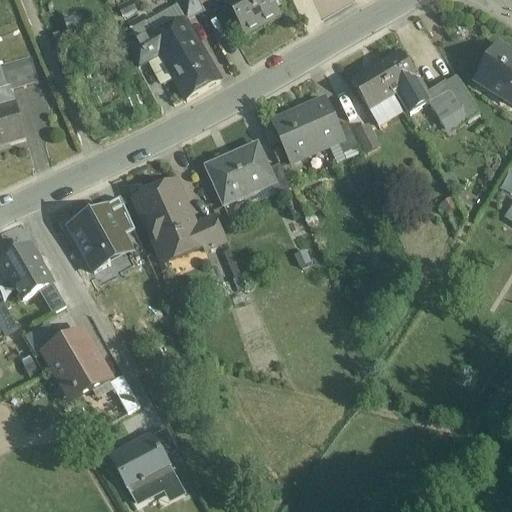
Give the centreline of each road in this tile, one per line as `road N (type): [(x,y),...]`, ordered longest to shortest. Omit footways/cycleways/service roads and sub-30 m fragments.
road 1 (tertiary): [(400,0),(263,79),(0,208)]
road 2 (unknown): [(44,0),(88,168)]
